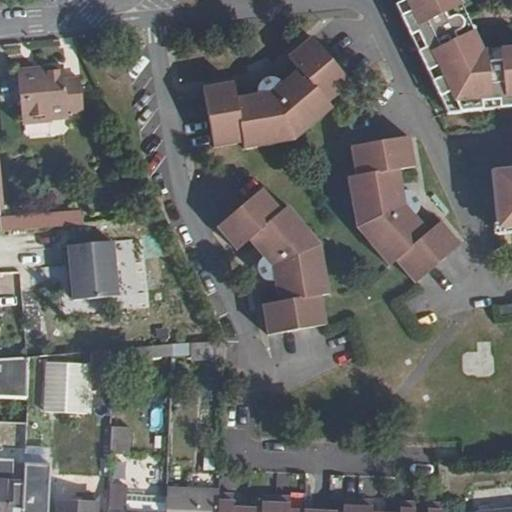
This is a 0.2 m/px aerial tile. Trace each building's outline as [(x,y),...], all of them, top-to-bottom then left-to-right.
[(424,55),(443,94),(451,93),(459,110),(489,107),(488,99),(504,98),(506,106),(511,105),(511,44),(487,47),(464,0),(406,0),(398,4),(417,42),(425,39),(431,52),(424,55)] [(307,62),(288,76),(284,74),(275,73),(267,82),(267,89),(240,95),(235,80),(206,87),(220,143),(251,136),(252,143),(284,136),(284,132),(301,128),(312,117),(315,120),(339,98),(335,93),(358,72),(318,28),(295,49),(307,62)] [(86,107),(83,76),(67,77),(66,63),(20,67),(24,118),(51,116),(51,110),(86,107)] [(408,186),(402,158),(419,155),(412,126),(355,136),(360,166),(355,167),(360,199),(363,199),(365,215),(377,229),(374,232),(397,257),(402,253),(421,277),(468,239),(447,215),(434,226),(418,208),(422,205),(423,202),(423,197),(422,192),(420,189),(415,186),(408,186)] [(511,165),(499,167),(503,212),(504,215),(511,214),(511,165)] [(317,247),(313,229),(303,220),(306,216),(285,194),(281,198),(262,178),(220,220),(239,240),(249,229),(267,247),(262,252),(261,257),(263,262),(269,268),(277,268),(281,292),(265,296),(274,325),(329,311),(322,281),(328,279),(320,247),(317,247)] [(84,222),(83,210),(56,212),(57,225),(84,222)] [(41,227),(40,214),(3,218),(5,230),(41,227)] [(122,294),(117,239),(73,243),(78,298),(122,294)] [(176,357),(176,342),(119,346),(118,360),(176,357)] [(118,360),(119,346),(101,348),(100,373),(117,374),(118,360)] [(0,387),(32,386),(33,353),(0,354),(0,387)] [(218,371),(219,354),(199,353),(199,371),(218,371)] [(41,412),(85,414),(86,361),(43,359),(41,412)] [(108,452),(128,453),(130,426),(109,425),(108,452)] [(162,508),(165,456),(132,455),(130,507),(162,508)] [(52,511),(55,459),(30,458),(29,481),(27,511),(52,511)] [(27,511),(29,481),(0,480),(0,511),(27,511)] [(222,511),(223,491),(223,486),(171,484),(170,511),(222,511)] [(254,511),(254,506),(237,506),(236,491),(223,491),(222,511),(254,511)] [(280,511),(282,493),(267,492),(266,506),(254,506),(254,511),(280,511)] [(312,511),(313,508),(296,507),(296,494),(282,493),(280,511),(312,511)] [(364,511),(365,496),(350,495),(350,509),(336,509),(335,511),(364,511)] [(390,511),(391,511),(380,511),(380,497),(365,496),(364,511),(390,511)] [(100,511),(101,499),(62,498),(62,511),(100,511)] [(421,511),(422,499),(408,498),(409,511),(391,511),(390,511),(421,511)] [(448,511),(447,500),(433,499),(433,511),(423,511),(423,499),(422,499),(421,511),(448,511)]
